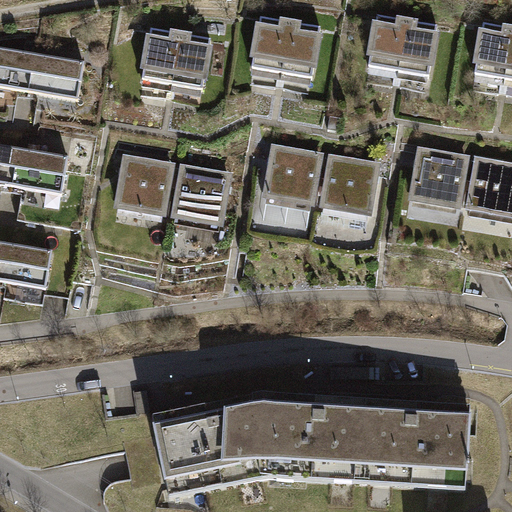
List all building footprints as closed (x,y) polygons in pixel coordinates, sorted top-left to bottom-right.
[(366,77),(398,83),(407,28),(375,23),(366,77)] [(250,78),(281,84),(292,29),(260,24),(250,78)] [(398,83),(428,88),(437,33),(407,28),(398,83)] [(281,84),(311,89),(321,35),(292,29),(281,84)] [(473,84),(505,89),(511,45),(511,34),(482,30),(473,84)] [(139,90),(171,95),(180,41),(148,35),(139,90)] [(171,95),(202,101),(211,46),(180,41),(171,95)] [(0,94),(27,99),(33,60),(0,54),(0,94)] [(27,99),(76,107),(83,67),(33,60),(27,99)] [(340,124),(331,122),(329,132),(338,134),(340,124)] [(270,149),(261,202),(313,212),(323,159),(270,149)] [(0,190),(12,192),(18,155),(0,152),(0,190)] [(417,153),(407,207),(458,216),(468,163),(417,153)] [(12,192),(60,200),(66,163),(18,155),(12,192)] [(328,159),(317,213),(368,223),(378,169),(328,159)] [(122,160),(112,213),(164,223),(174,169),(122,160)] [(511,170),(476,164),(466,217),(511,225),(511,170)] [(180,170),(171,223),(221,231),(230,179),(180,170)] [(209,235),(190,231),(188,242),(207,246),(209,235)] [(0,259),(0,287),(45,295),(51,256),(2,248),(0,259)] [(174,497),(285,481),(281,401),(161,421),(174,497)] [(285,481),(377,486),(384,407),(281,401),(285,481)] [(481,416),(384,407),(377,486),(474,495),(481,416)]
